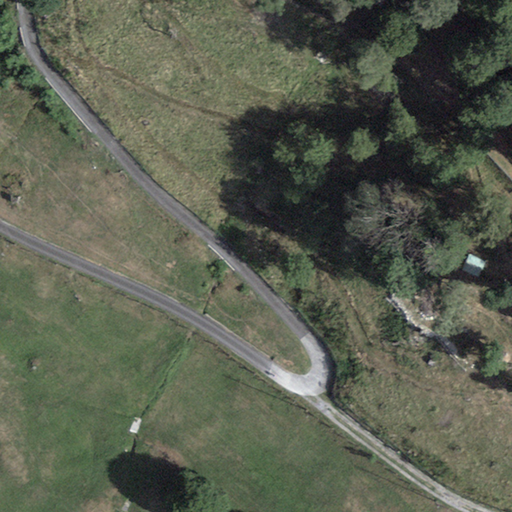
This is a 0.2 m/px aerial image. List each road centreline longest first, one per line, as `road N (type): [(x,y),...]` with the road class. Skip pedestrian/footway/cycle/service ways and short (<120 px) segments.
road 1 (unclassified): [(0,227),(186,314),(296,385),(311,384),(320,370),(308,339),(278,306),(157,195),(42,66),(23,0)]
road 2 (track): [(467,511),(347,426),(311,384)]
